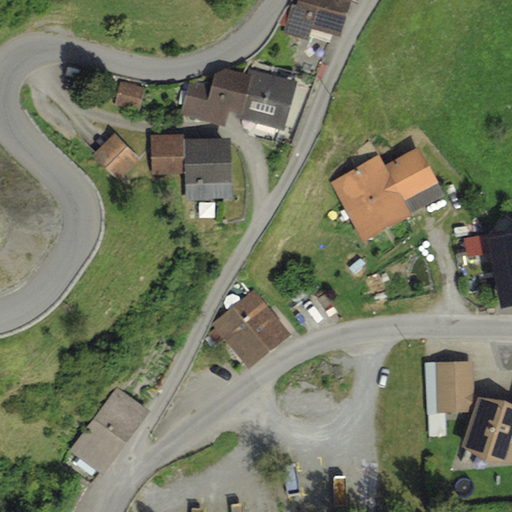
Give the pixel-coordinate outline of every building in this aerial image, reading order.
[(297,0),(296,5),(291,4),(283,33),(302,38),(292,69),(317,78),(332,35),(340,36),(350,0),(351,0),(358,2),(358,0),(297,0)] [(212,86),(190,80),(181,115),(226,126),(229,113),(234,114),(233,118),(285,132),(299,81),(249,68),(248,73),(227,68),(215,73),(212,86)] [(144,87),(119,81),(114,105),(139,110),(144,87)] [(114,133),(93,154),(119,181),(140,159),(114,133)] [(229,137),(184,139),(184,134),(150,135),(152,175),(185,174),(186,199),(232,197),(229,137)] [(379,156),(336,180),(375,248),(407,230),(398,213),(441,189),(420,152),(387,170),(379,156)] [(511,237),(493,241),(505,301),(511,299),(511,237)] [(284,333),(255,298),(220,327),(248,362),(284,333)] [(470,363),(438,364),(438,409),(470,408),(470,363)] [(144,412),(117,393),(75,450),(101,470),(144,412)] [(511,407),(479,397),(465,445),(511,459),(511,454),(511,407)]
